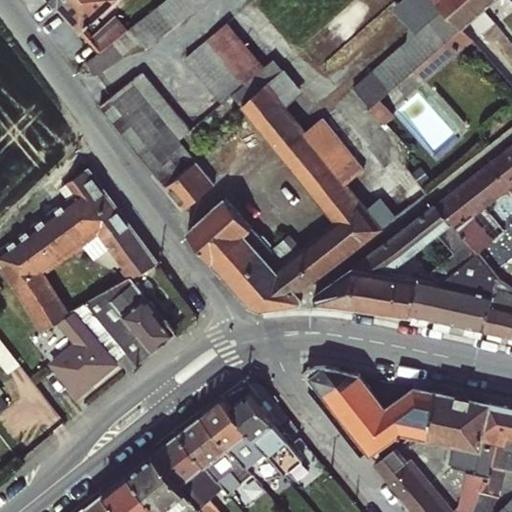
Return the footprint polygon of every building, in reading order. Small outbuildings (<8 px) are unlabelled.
[(49,0),(72,26),(101,0),(49,0)] [(98,76),(204,0),(153,0),(125,21),(118,12),(88,34),(99,49),(86,59),(98,76)] [(390,0),(388,3),(412,32),(348,84),(365,104),(447,35),(458,49),(474,36),(463,22),(489,0),(390,0)] [(223,99),(264,61),(226,18),(184,56),(223,99)] [(146,66),(98,102),(178,208),(214,182),(181,137),(193,128),(146,66)] [(379,95),(368,103),(383,122),(394,114),(379,95)] [(511,143),(472,174),(493,199),(511,183),(511,143)] [(46,274),(100,234),(117,256),(140,238),(89,169),(72,181),(80,193),(71,200),(0,251),(0,259),(13,277),(46,331),(71,314),(71,313),(46,274)] [(433,204),(479,251),(494,239),(474,215),(493,199),(472,174),(433,204)] [(72,181),(63,188),(71,200),(80,193),(72,181)] [(117,256),(126,268),(149,251),(140,238),(117,256)] [(300,302),(301,297),(254,242),(222,271),(250,304),(261,308),(300,302)] [(126,268),(133,277),(159,264),(149,251),(126,268)] [(410,313),(420,276),(355,265),(314,293),(318,301),(410,313)] [(491,304),(492,292),(420,276),(410,313),(484,330),(491,304)] [(133,277),(116,287),(138,315),(115,334),(130,353),(139,365),(179,332),(133,277)] [(138,315),(116,287),(89,301),(115,334),(138,315)] [(80,394),(130,353),(115,334),(89,301),(74,311),(91,332),(55,363),(80,394)] [(511,335),(511,308),(491,304),(484,330),(511,335)] [(0,365),(7,375),(22,363),(0,334),(0,365)] [(511,474),(511,405),(408,385),(377,406),(350,368),(311,360),(298,370),(358,455),(392,431),(451,443),(448,460),(468,464),(458,511),(453,511),(400,436),(379,451),(421,511),(511,511),(511,487),(498,485),(511,474)] [(226,397),(223,399),(267,451),(294,485),(302,478),(295,469),(305,460),(286,439),(287,438),(273,423),(274,420),(252,393),(232,406),(226,397)] [(267,451),(223,399),(205,413),(249,466),(267,451)] [(205,413),(182,432),(220,477),(234,494),(249,481),(265,499),(271,492),(249,466),(205,413)] [(182,432),(158,452),(193,494),(196,498),(220,477),(182,432)] [(161,510),(164,507),(167,511),(207,511),(196,498),(193,494),(158,452),(130,473),(161,510)] [(295,469),(302,478),(312,470),(305,460),(295,469)] [(107,492),(123,511),(162,511),(161,510),(130,473),(107,492)] [(123,511),(107,492),(87,508),(90,511),(123,511)]
